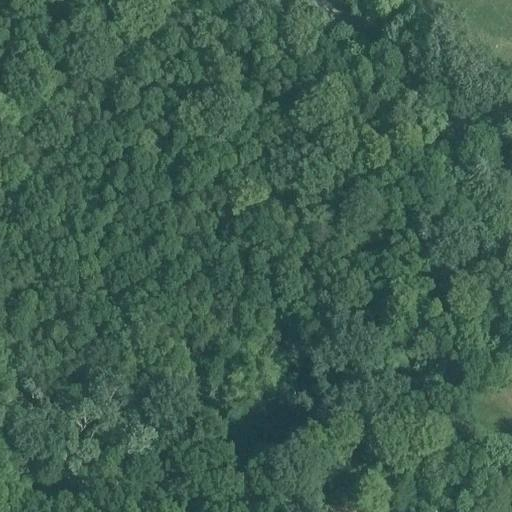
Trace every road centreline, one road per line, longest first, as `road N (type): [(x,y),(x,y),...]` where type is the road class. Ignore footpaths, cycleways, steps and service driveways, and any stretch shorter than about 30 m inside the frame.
road 1 (residential): [(324,0),(426,85),(511,174)]
road 2 (tertiary): [(251,511),(0,480)]
